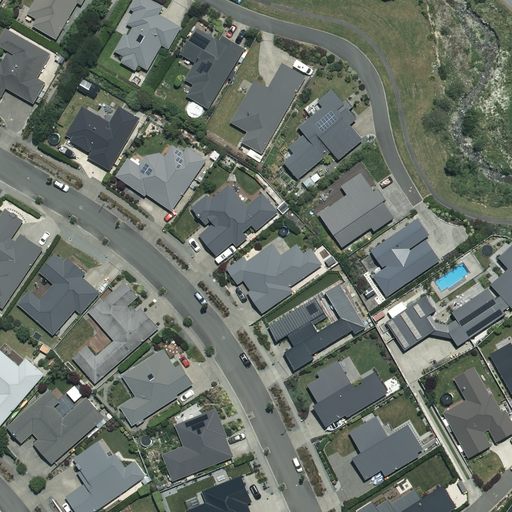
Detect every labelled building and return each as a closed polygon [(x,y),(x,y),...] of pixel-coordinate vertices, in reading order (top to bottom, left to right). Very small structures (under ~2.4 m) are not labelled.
[(39,0),(29,15),(38,21),(34,27),(60,43),(71,27),(68,26),(84,0),(39,0)] [(165,9),(148,0),(139,0),(133,13),(137,15),(130,27),(136,30),(131,38),(127,36),(117,54),(126,59),(123,64),(137,72),(140,66),(150,72),(164,47),(170,51),(182,29),(161,17),(165,9)] [(222,44),(199,31),(184,57),(198,65),(188,82),(196,87),(189,98),(209,110),(245,51),(225,39),(222,44)] [(53,56),(8,32),(0,46),(0,47),(11,54),(4,66),(0,63),(0,104),(8,90),(35,106),(47,85),(39,81),(53,56)] [(307,79),(285,66),(271,90),(258,82),(233,125),(250,134),(244,144),(263,156),(307,79)] [(351,110),(336,92),(321,104),(326,111),(302,130),(308,137),(292,149),(298,157),(287,165),(300,181),(334,154),(341,161),(364,142),(352,127),(359,121),(351,110)] [(112,126),(85,110),(67,140),(93,156),(90,160),(96,164),(111,173),(141,121),(122,110),(112,126)] [(188,155),(176,147),(168,159),(161,156),(149,159),(142,169),(132,161),(119,179),(148,199),(150,196),(173,212),(209,162),(191,150),(188,155)] [(319,212),(342,246),(372,226),(374,230),(394,217),(383,201),(386,198),(378,187),(374,190),(362,172),(341,185),(347,194),(319,212)] [(250,208),(231,187),(214,202),(209,197),(194,210),(208,226),(213,222),(216,225),(202,238),(220,258),(235,244),(237,247),(257,229),(259,231),(279,213),(264,196),(250,208)] [(25,224),(9,212),(0,224),(0,302),(6,306),(44,251),(18,233),(25,224)] [(372,275),(385,296),(440,260),(426,239),(410,249),(409,248),(429,235),(417,218),(371,249),(383,266),(385,265),(386,266),(372,275)] [(425,295),(386,322),(405,350),(430,333),(453,338),(458,345),(505,313),(503,310),(510,306),(511,307),(511,244),(511,245),(498,256),(508,268),(491,284),(501,295),(495,298),(488,288),(452,312),(457,319),(448,324),(435,322),(430,313),(435,310),(425,295)] [(284,258),(276,246),(250,264),(247,260),(230,271),(240,286),(247,282),(253,292),(251,294),(264,314),(294,293),(291,289),(325,266),(315,251),(306,258),(299,248),(284,258)] [(67,265),(58,257),(43,275),(56,287),(44,301),(33,292),(21,307),(55,336),(77,311),(84,317),(103,296),(83,279),(87,275),(71,261),(67,265)] [(142,298),(128,283),(92,315),(117,343),(98,359),(89,348),(76,360),(98,386),(161,330),(137,303),(142,298)] [(511,344),(510,341),(489,353),(511,392),(511,344)] [(22,369),(0,351),(0,350),(0,426),(2,428),(47,376),(29,361),(22,369)] [(178,371),(167,353),(126,378),(139,399),(123,409),(134,426),(196,387),(184,367),(178,371)] [(312,405),(325,426),(345,415),(347,418),(388,394),(375,372),(360,380),(362,383),(353,388),(337,360),(317,372),(319,377),(308,384),(318,401),(312,405)] [(442,412),(467,457),(491,444),(484,430),(488,428),(496,442),(511,433),(511,422),(505,409),(501,411),(491,393),(490,394),(475,367),(454,378),(466,400),(442,412)] [(62,403),(53,392),(10,429),(24,444),(35,434),(41,441),(37,445),(54,465),(106,419),(89,400),(66,420),(56,409),(62,403)] [(161,455),(173,481),(233,456),(226,437),(227,437),(215,407),(175,424),(184,445),(161,455)] [(382,469),(386,476),(420,456),(417,452),(423,448),(408,423),(387,435),(376,416),(349,432),(361,453),(352,458),(365,479),(382,469)] [(112,460),(102,445),(77,461),(84,472),(80,474),(88,486),(69,499),(77,511),(98,511),(148,478),(138,463),(128,470),(118,456),(112,460)] [(186,510),(186,511),(251,511),(248,503),(252,502),(241,475),(201,491),(206,502),(186,510)] [(447,511),(456,507),(442,485),(421,498),(414,488),(390,503),(388,499),(376,506),(373,501),(357,510),(357,511),(447,511)]
